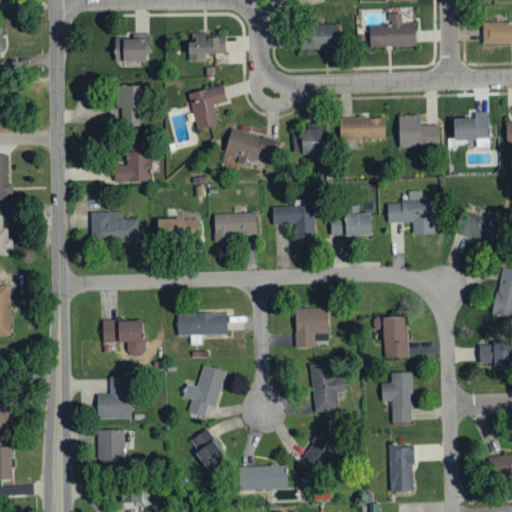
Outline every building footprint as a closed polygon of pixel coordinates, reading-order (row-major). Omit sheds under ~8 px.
[(415,23),(402,24),(402,13),(389,13),(389,25),(369,25),(369,47),(416,46),(415,23)] [(511,21),(482,22),(482,44),(511,43),(511,21)] [(300,49),(338,49),(338,25),(300,25),(300,49)] [(204,54),(225,53),(224,43),(217,44),(217,37),(207,37),(207,33),(186,33),(187,61),(205,60),(204,54)] [(114,39),(114,61),(149,61),(148,38),(114,39)] [(196,130),(217,125),(213,105),(226,101),(222,85),(187,93),(196,130)] [(139,86),(119,86),(118,125),(138,125),(139,86)] [(453,140),(476,140),(476,148),(489,147),(488,112),(472,112),(472,118),(452,118),(453,140)] [(419,115),(398,115),(399,147),(439,146),(438,124),(420,125),(419,115)] [(384,118),(339,118),(339,140),(384,139),(384,118)] [(321,154),(320,128),(298,129),(299,133),(292,134),(293,154),(321,154)] [(225,152),(238,155),(237,163),(250,166),(251,159),(266,162),(272,138),(230,129),(225,152)] [(113,165),(114,183),(150,181),(149,137),(125,138),(126,165),(113,165)] [(6,154),(0,154),(0,199),(10,199),(10,183),(7,183),(6,154)] [(433,234),(432,198),(422,198),(422,190),(408,191),(408,201),(386,202),(387,222),(412,222),(412,234),(433,234)] [(271,207),(272,225),(294,225),(294,239),(314,239),(313,206),(271,207)] [(455,230),(491,245),(500,223),(464,209),(455,230)] [(138,219),(122,219),(122,212),(90,212),(90,237),(120,236),(120,243),(138,243),(138,219)] [(0,255),(10,255),(10,238),(7,238),(7,228),(2,228),(2,214),(0,213),(0,255)] [(213,214),(214,237),(256,236),(255,213),(213,214)] [(370,214),(329,214),(330,236),(370,236),(370,214)] [(198,218),(157,219),(157,239),(199,238),(198,218)] [(511,269),(501,267),(492,313),(511,317),(511,269)] [(0,335),(9,335),(8,285),(0,285),(0,335)] [(294,308),(295,348),(314,348),(314,334),(327,334),(327,308),(294,308)] [(226,313),(176,314),(177,336),(190,336),(190,345),(201,345),(201,335),(227,335),(226,313)] [(405,317),(373,318),(373,330),(383,329),(383,358),(406,357),(405,317)] [(102,342),(126,342),(126,355),(144,355),(143,320),(101,321),(102,342)] [(478,344),(479,365),(509,364),(509,343),(478,344)] [(313,411),(338,410),(337,393),(343,393),(342,377),(334,378),(333,363),(310,364),(313,411)] [(215,407),(225,372),(203,365),(197,386),(187,383),(183,397),(190,400),(187,412),(204,417),(208,405),(215,407)] [(380,383),(381,402),(391,402),(391,423),(412,423),(411,372),(389,373),(390,383),(380,383)] [(128,419),(129,377),(109,377),(109,395),(97,395),(96,418),(128,419)] [(0,435),(8,436),(8,399),(0,398),(0,435)] [(342,439),(323,426),(297,463),(315,476),(342,439)] [(209,472),(227,460),(206,429),(188,441),(209,472)] [(123,430),(97,430),(98,470),(124,469),(123,430)] [(11,447),(0,446),(0,478),(10,479),(11,447)] [(413,491),(412,446),(389,446),(389,492),(413,491)] [(511,473),(511,454),(490,455),(490,474),(511,473)] [(286,489),(286,465),(237,466),(238,490),(286,489)] [(140,511),(141,493),(121,492),(120,511),(140,511)]
